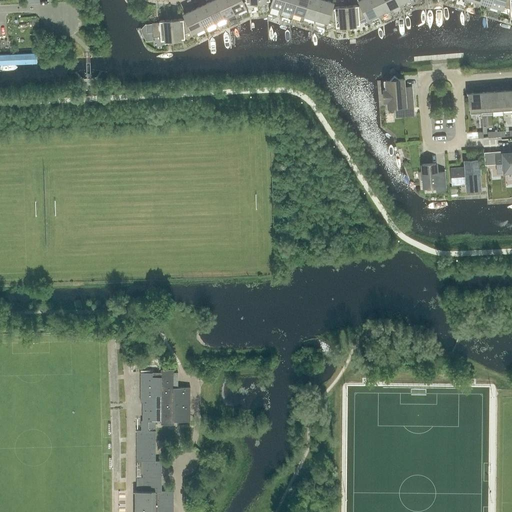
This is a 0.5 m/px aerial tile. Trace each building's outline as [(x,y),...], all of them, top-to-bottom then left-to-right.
[(224,16),(216,0),(213,0),(205,4),(213,21),(213,22),(216,27),(219,26),(216,20),(223,17),(224,16)] [(234,11),(228,0),(216,0),(224,16),(223,17),(226,23),(229,21),(226,15),(233,12),(234,11)] [(245,6),(243,2),(241,0),(228,0),(234,11),(233,12),(236,18),(240,16),(237,10),(245,6)] [(283,8),(285,0),(273,0),(272,0),(271,4),(280,7),(278,13),(282,14),(284,8),(283,8)] [(294,11),(297,0),(285,0),(283,8),(284,8),(291,10),(289,16),(293,17),(294,11)] [(305,14),(309,0),(297,0),(294,11),(302,13),(300,20),(304,21),(305,14)] [(316,18),(320,0),(309,0),(305,14),(313,17),(311,23),(314,24),(316,18)] [(331,7),(332,7),(333,3),(323,0),(320,0),(316,18),(324,20),(322,26),(325,27),(328,20),(327,20),(331,7)] [(378,13),(372,0),(360,0),(359,1),(361,5),(367,17),(370,24),(373,22),(371,16),(378,13)] [(388,8),(384,0),(372,0),(378,13),(380,19),(384,17),(381,11),(388,8)] [(399,3),(397,0),(384,0),(388,8),(391,14),(394,12),(391,6),(398,3),(399,3)] [(490,4),(491,0),(479,0),(480,1),(488,3),(486,9),(489,10),(491,4),(490,4)] [(503,0),(491,0),(490,4),(491,4),(499,6),(497,13),(500,14),(502,6),(503,0)] [(511,0),(503,0),(502,6),(510,9),(511,12),(511,0)] [(213,21),(205,4),(195,9),(203,26),(203,27),(205,32),(209,31),(206,25),(213,22),(213,21)] [(361,5),(358,6),(358,5),(346,6),(348,25),(360,24),(359,21),(367,17),(361,5)] [(348,25),(346,6),(334,7),(334,8),(332,7),(331,7),(327,20),(328,20),(336,22),(336,26),(348,25)] [(203,26),(195,9),(184,14),(186,18),(187,18),(192,30),(192,31),(195,37),(198,36),(196,30),(203,27),(203,26)] [(187,18),(186,18),(183,20),(183,19),(171,20),(173,39),(185,38),(184,34),(192,31),(192,30),(187,18)] [(173,39),(171,20),(160,21),(160,22),(152,22),(153,37),(161,36),(161,40),(173,39)] [(0,64),(39,63),(38,52),(0,54),(0,64)] [(403,79),(399,79),(394,76),(387,85),(387,90),(383,90),(384,101),(388,101),(388,107),(403,106),(404,115),(413,115),(412,96),(408,97),(407,87),(404,87),(403,79)] [(511,109),(511,89),(501,91),(503,110),(511,109)] [(503,110),(501,91),(491,92),(492,111),(503,110)] [(481,111),(480,92),(469,93),(470,115),(482,114),(482,111),(481,111)] [(492,111),(491,92),(480,92),(481,111),(482,111),(492,111)] [(500,163),(500,172),(511,170),(511,152),(496,154),(497,163),(500,163)] [(478,169),(477,159),(465,160),(466,170),(451,171),(452,183),(467,182),(468,190),(480,189),(478,174),(480,174),(480,168),(478,169)] [(436,173),(436,163),(422,164),(423,172),(421,172),(422,179),(423,179),(424,187),(436,186),(437,190),(445,190),(443,172),(436,173)] [(174,491),(161,491),(161,461),(155,461),(155,421),(161,421),(161,425),(174,425),(174,421),(190,421),(190,388),(178,388),(178,372),(174,372),(174,370),(161,370),(161,372),(152,373),(140,372),(140,391),(141,391),(141,403),(143,403),(143,421),(141,421),(141,430),(136,430),(136,461),(137,461),(137,491),(135,491),(134,511),(173,511),(173,491),(174,491)]
